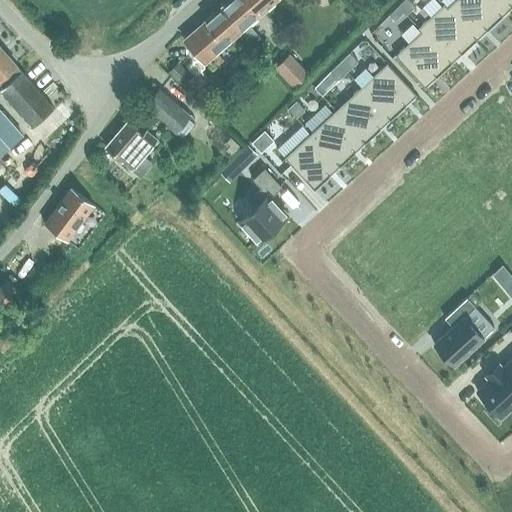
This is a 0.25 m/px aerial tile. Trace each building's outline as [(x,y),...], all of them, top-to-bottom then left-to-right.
[(227,0),(220,6),(241,31),(251,42),(259,35),(249,24),(275,0),(227,0)] [(402,0),(398,5),(403,11),(406,14),(415,5),(409,0),(402,0)] [(454,0),(447,6),(447,7),(476,39),(477,38),(486,29),(487,29),(502,16),(486,0),(454,0)] [(511,0),(486,0),(502,16),(502,15),(511,6),(511,0)] [(444,3),(417,27),(421,31),(421,30),(451,62),(451,61),(461,52),(461,53),(476,39),(447,7),(447,6),(444,3)] [(398,5),(389,14),(395,19),(403,11),(398,5)] [(218,51),(241,31),(220,6),(184,38),(205,62),(212,56),(219,64),(225,59),(218,51)] [(421,31),(395,54),(425,86),(436,76),(451,62),(421,30),(421,31)] [(0,82),(3,86),(0,89),(32,126),(53,107),(21,70),(16,64),(0,45),(0,82)] [(350,52),(340,61),(348,69),(358,60),(350,52)] [(294,67),(286,58),(276,67),(293,85),(307,72),(298,63),(294,67)] [(340,61),(331,70),(338,78),(348,69),(340,61)] [(193,76),(178,62),(169,71),(184,85),(193,76)] [(365,67),(353,78),(361,86),(361,87),(390,118),(390,119),(406,104),(405,104),(416,94),(387,62),(373,75),(365,67)] [(361,87),(335,110),(365,142),(380,128),(380,127),(390,118),(361,87)] [(176,131),(190,114),(160,88),(145,105),(176,131)] [(296,100),(288,108),(296,116),(305,108),(296,100)] [(325,103),(304,122),(313,131),(310,133),(339,165),(340,165),(355,151),(365,142),(335,110),(333,112),(325,103)] [(0,154),(23,134),(0,109),(0,154)] [(127,120),(105,146),(131,168),(140,176),(153,162),(143,154),(157,138),(146,129),(143,133),(127,120)] [(301,125),(276,148),(285,156),(314,188),(314,189),(330,174),(329,174),(339,165),(310,133),(310,134),(301,125)] [(264,130),(252,141),(261,151),(273,139),(264,130)] [(248,145),(221,171),(230,180),(243,167),(257,154),(248,145)] [(268,236),(281,224),(279,221),(287,213),(271,195),(282,186),(265,167),(253,178),(261,187),(252,195),(258,202),(238,220),(258,241),(266,233),(268,236)] [(71,187),(45,222),(67,239),(94,204),(71,187)] [(386,220),(350,253),(372,276),(384,265),(386,268),(397,257),(396,255),(399,251),(410,264),(435,241),(422,228),(407,243),(386,220)] [(419,285),(398,305),(418,325),(453,293),(435,273),(443,266),(433,255),(411,276),(419,285)] [(511,275),(507,270),(498,277),(511,293),(511,292),(511,275)] [(6,278),(0,285),(0,304),(4,307),(19,288),(6,278)] [(453,326),(434,343),(453,364),(494,326),(467,296),(445,317),(453,326)] [(489,378),(477,390),(501,416),(511,406),(511,357),(502,366),(499,363),(486,375),(489,378)]
